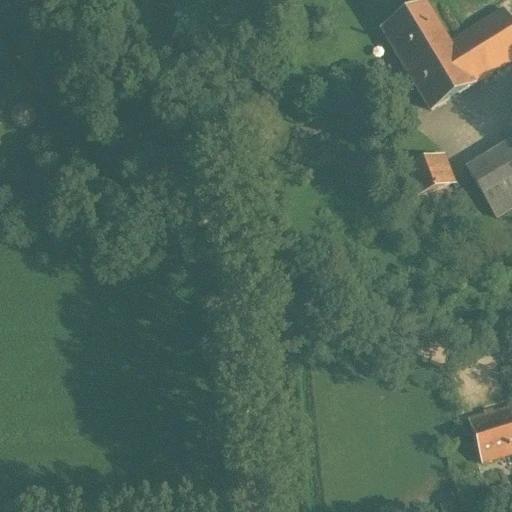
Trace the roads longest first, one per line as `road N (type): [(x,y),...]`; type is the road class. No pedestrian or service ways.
road 1 (track): [(227,312),(199,200),(143,144),(67,0)]
road 2 (track): [(511,355),(416,348),(306,307),(227,312)]
road 3 (track): [(247,511),(227,312)]
